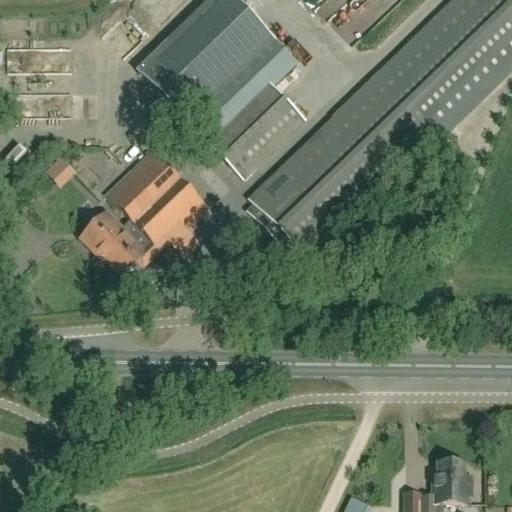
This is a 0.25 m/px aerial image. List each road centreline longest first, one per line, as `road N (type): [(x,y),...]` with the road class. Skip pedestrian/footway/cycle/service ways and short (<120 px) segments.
road 1 (secondary): [(0,364),(511,368)]
road 2 (track): [(411,323),(325,511)]
